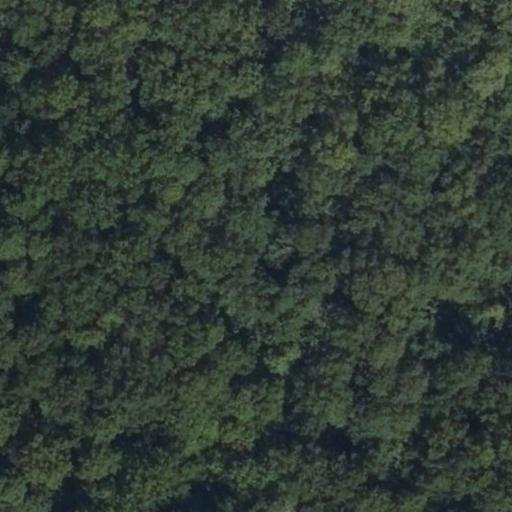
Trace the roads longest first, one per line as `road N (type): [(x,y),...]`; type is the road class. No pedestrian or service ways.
road 1 (track): [(0,105),(183,208),(397,467),(424,511)]
road 2 (track): [(511,45),(447,37),(353,0)]
